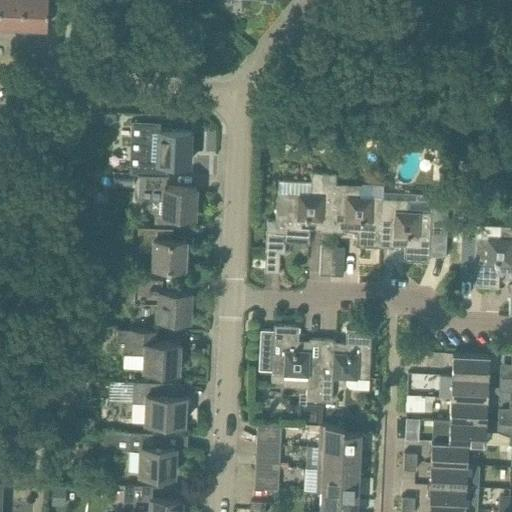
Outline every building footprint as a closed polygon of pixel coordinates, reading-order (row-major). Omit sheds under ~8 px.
[(0,0),(0,23),(21,25),(21,0),(0,0)] [(21,0),(21,25),(44,26),(47,26),(48,0),(21,0)] [(117,112),(103,112),(103,121),(116,121),(117,112)] [(150,128),(125,127),(124,150),(139,151),(139,144),(157,145),(156,160),(189,162),(191,130),(159,128),(159,130),(150,130),(150,128)] [(285,144),(274,143),(274,154),(284,154),(285,144)] [(386,170),(402,170),(403,153),(386,153),(386,170)] [(173,226),(173,214),(195,215),(196,187),(166,185),(166,173),(138,171),(137,197),(163,198),(162,213),(155,213),(154,225),(173,226)] [(277,196),(276,220),(268,219),(266,251),(283,251),(284,241),(310,242),(310,228),(321,228),(321,231),(334,231),(336,182),(337,172),(312,171),(312,181),(311,193),(287,192),(287,180),(286,180),(286,197),(277,196)] [(356,244),(382,246),(384,196),(361,195),(362,183),(336,182),(334,231),(346,232),(347,230),(357,230),(356,244)] [(384,196),(382,246),(394,246),(394,244),(405,244),(404,259),(430,260),(432,211),(408,209),(409,197),(384,196)] [(463,216),(462,234),(476,234),(477,216),(463,216)] [(511,274),(511,223),(501,223),(500,236),(476,234),(474,285),(499,286),(500,272),(510,272),(510,274),(511,274)] [(154,225),(137,224),(136,249),(152,250),(151,265),(185,266),(186,238),(171,238),(171,226),(173,226),(154,225)] [(332,274),(333,245),(321,244),(320,273),(332,274)] [(333,245),(332,274),(343,275),(345,245),(333,245)] [(163,277),(134,276),(133,301),(158,302),(157,317),(190,318),(191,290),(162,289),(163,277)] [(320,400),(323,338),(310,337),(309,339),(299,339),(300,325),(274,323),(274,329),(261,328),(259,369),(272,369),(271,380),(284,381),(284,384),(308,385),(307,400),(320,400)] [(323,338),(320,400),(332,401),(334,376),(369,378),(372,328),(347,327),(346,341),(335,341),(335,338),(323,338)] [(124,328),(117,328),(117,340),(123,341),(123,352),(143,353),(143,368),(179,370),(181,342),(154,341),(155,329),(124,328)] [(452,374),(488,376),(489,353),(453,351),(452,374)] [(487,398),(488,376),(452,374),(451,396),(487,398)] [(184,383),(184,382),(133,380),(132,402),(133,402),(132,420),(144,420),(185,422),(186,394),(176,394),(177,383),(184,383)] [(431,411),(432,395),(407,394),(407,410),(431,411)] [(486,420),(487,398),(451,396),(450,419),(486,420)] [(317,404),(304,404),(302,422),(316,423),(317,404)] [(94,418),(75,417),(75,429),(94,430),(94,418)] [(486,420),(450,419),(435,418),(434,439),(449,440),(468,441),(468,442),(485,443),(486,420)] [(282,421),(258,420),(257,440),(281,441),(282,421)] [(342,452),(360,453),(361,431),(344,430),(344,424),(320,423),(319,434),(307,434),(307,444),(342,446),(342,452)] [(104,449),(116,449),(117,431),(105,430),(104,449)] [(167,445),(168,433),(131,432),(130,470),(140,471),(140,472),(174,473),(175,445),(167,445)] [(449,440),(434,439),(432,439),(431,461),(467,463),(468,442),(468,441),(449,440)] [(306,468),(318,468),(318,467),(341,468),(341,474),(359,475),(360,453),(342,452),(342,446),(307,444),(306,468)] [(256,446),(256,465),(279,466),(280,447),(256,446)] [(404,452),(404,460),(417,461),(417,452),(404,452)] [(416,470),(417,461),(404,460),(403,469),(416,470)] [(431,461),(430,483),(466,485),(467,463),(431,461)] [(279,466),(256,465),(254,484),(278,484),(279,466)] [(318,467),(318,468),(317,490),(321,490),(340,491),(340,497),(358,497),(359,475),(341,474),(341,468),(318,467)] [(466,485),(430,483),(429,506),(465,507),(466,485)] [(180,511),(181,498),(152,497),(152,485),(126,484),(125,509),(133,509),(133,511),(180,511)] [(67,487),(53,486),(51,503),(65,504),(67,487)] [(340,491),(321,490),(320,511),(357,511),(358,497),(340,497),(340,491)] [(499,511),(510,511),(510,510),(510,497),(511,494),(499,494),(499,511)] [(402,496),(402,504),(415,505),(415,496),(402,496)] [(267,501),(254,500),(253,509),(266,510),(267,501)]
